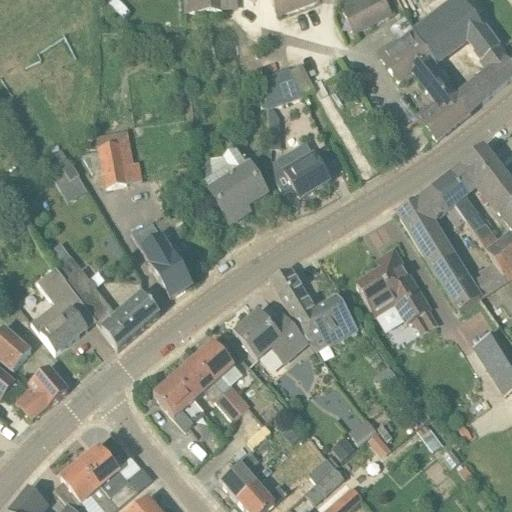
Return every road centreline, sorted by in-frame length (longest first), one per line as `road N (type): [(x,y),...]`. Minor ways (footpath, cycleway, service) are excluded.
road 1 (tertiary): [(101,393),(177,326),(402,186),(511,106)]
road 2 (track): [(0,63),(75,163),(177,326)]
road 3 (residential): [(201,511),(101,393)]
road 4 (tertiary): [(0,487),(101,393)]
